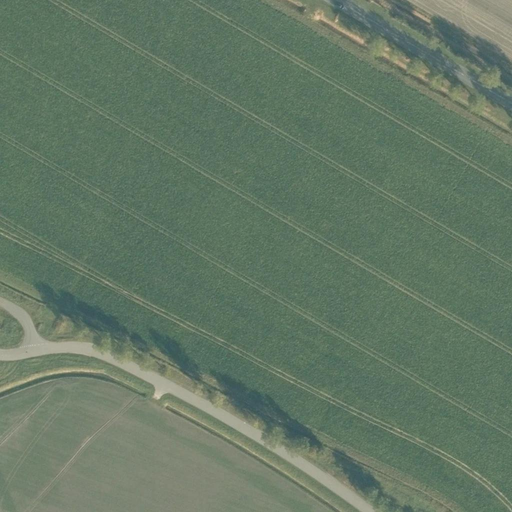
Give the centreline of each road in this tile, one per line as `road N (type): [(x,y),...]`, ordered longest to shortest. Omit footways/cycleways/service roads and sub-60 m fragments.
road 1 (unclassified): [(369,511),(268,440),(115,357),(73,347),(36,350)]
road 2 (secondary): [(334,0),(511,105)]
